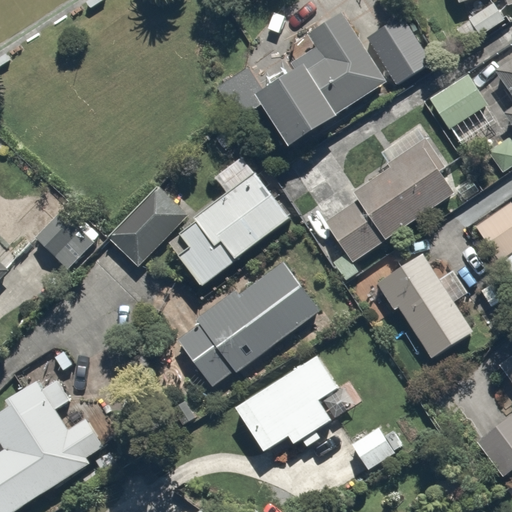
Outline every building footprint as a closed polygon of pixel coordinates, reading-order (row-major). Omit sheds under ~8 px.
[(502,16),(489,0),(480,0),(462,15),(478,35),(502,16)] [(359,46),(334,8),(302,30),(312,45),(254,83),(243,67),(211,87),(228,114),(247,102),(278,149),(385,79),(390,88),(431,60),(399,10),(364,33),(368,40),(359,46)] [(511,56),(489,71),(510,103),(499,110),(503,116),(511,129),(511,56)] [(503,116),(467,67),(422,100),(459,149),(503,116)] [(511,164),(511,142),(505,134),(482,154),(500,175),(511,164)] [(346,263),(379,238),(444,189),(409,143),(343,193),(349,200),(317,225),(346,263)] [(194,290),(285,213),(240,151),(210,173),(221,189),(187,214),(159,186),(107,240),(136,268),(169,233),(178,243),(164,255),(194,290)] [(511,249),(511,201),(508,196),(466,227),(492,263),(511,249)] [(59,200),(26,235),(62,269),(95,234),(59,200)] [(395,307),(424,356),(466,331),(416,247),(368,275),(389,311),(395,307)] [(0,270),(10,258),(0,250),(0,270)] [(320,308),(279,256),(172,340),(213,392),(320,308)] [(338,385),(313,349),(226,407),(256,452),(280,435),(286,444),(296,437),(302,447),(318,436),(311,426),(327,415),(317,399),(338,385)] [(511,354),(493,370),(511,394),(511,354)] [(55,409),(73,398),(57,370),(0,402),(0,511),(104,452),(82,414),(65,425),(55,409)] [(511,468),(511,412),(510,410),(470,440),(498,479),(511,468)] [(391,451),(372,422),(340,444),(360,472),(391,451)] [(212,511),(201,500),(187,511),(212,511)]
